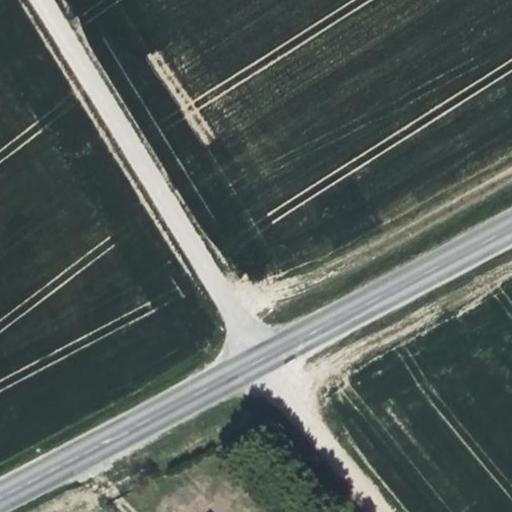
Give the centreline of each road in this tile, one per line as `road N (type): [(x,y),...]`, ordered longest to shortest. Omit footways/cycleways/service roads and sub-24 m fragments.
road 1 (track): [(37,0),(253,352),(385,511)]
road 2 (secondary): [(0,487),(511,224)]
road 3 (track): [(511,164),(343,267),(225,306)]
road 4 (track): [(287,393),(511,271)]
